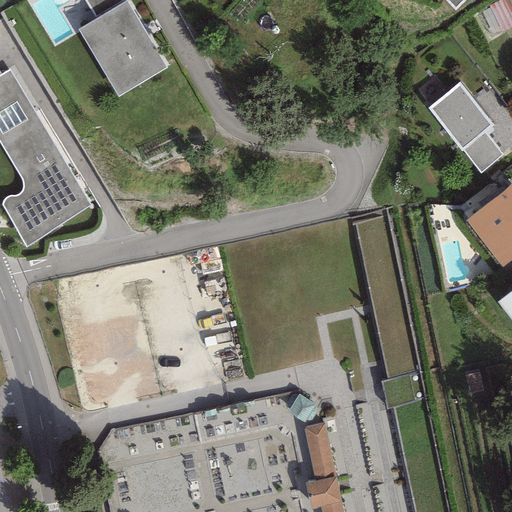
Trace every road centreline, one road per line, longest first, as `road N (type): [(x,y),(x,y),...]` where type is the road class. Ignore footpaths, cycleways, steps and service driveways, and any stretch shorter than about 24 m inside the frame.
road 1 (unclassified): [(0,281),(353,205),(365,143),(236,139),(161,0)]
road 2 (tertiary): [(59,511),(44,431),(0,292)]
